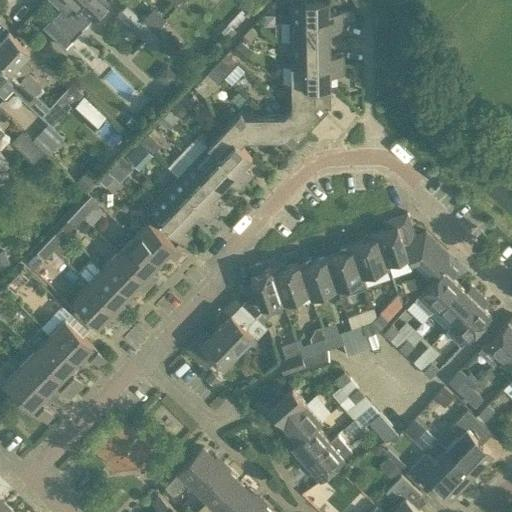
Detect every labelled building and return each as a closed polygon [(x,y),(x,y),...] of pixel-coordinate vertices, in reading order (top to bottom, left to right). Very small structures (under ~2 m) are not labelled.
[(65,46),(90,20),(90,21),(108,2),(105,0),(51,0),(61,8),(44,26),(65,46)] [(342,20),(342,11),(328,11),(328,0),(288,0),(289,21),(342,20)] [(152,30),(153,29),(126,4),(117,14),(144,40),(146,37),(152,30)] [(241,9),(221,30),(230,38),(254,12),(250,9),(246,13),(241,9)] [(289,43),(329,42),(329,30),(342,30),(342,20),(289,21),(289,43)] [(250,40),(257,33),(250,26),(243,33),(250,40)] [(152,30),(146,37),(156,46),(162,39),(152,30)] [(34,92),(42,84),(28,72),(33,66),(23,57),(29,51),(8,32),(0,40),(0,60),(10,70),(34,92)] [(169,40),(178,49),(184,43),(175,35),(169,40)] [(223,45),(218,40),(212,46),(217,51),(223,45)] [(253,50),(241,40),(233,50),(244,60),(253,50)] [(290,64),(343,63),(343,53),(329,54),(329,42),(289,43),(290,64)] [(231,69),(237,63),(226,52),(220,58),(231,69)] [(34,92),(10,70),(0,60),(0,94),(3,97),(13,87),(34,106),(42,99),(34,92)] [(290,64),(290,86),(313,86),(330,86),(330,74),(343,73),(343,63),(290,64)] [(218,83),(224,76),(213,66),(207,72),(218,83)] [(205,96),(211,90),(200,80),(194,86),(205,96)] [(52,124),(83,92),(72,81),(41,114),(52,124)] [(306,127),(330,102),(330,86),(313,86),(290,86),(291,107),(288,110),(306,127)] [(105,114),(83,93),(71,105),(93,126),(105,114)] [(179,117),(186,111),(178,103),(171,109),(179,117)] [(159,122),(167,130),(179,118),(171,110),(159,122)] [(264,115),(245,115),(240,110),(222,129),(239,145),(239,144),(245,138),(265,137),(264,115)] [(265,137),(284,137),(291,143),(306,127),(288,110),(284,114),(264,115),(265,137)] [(132,128),(137,123),(131,116),(126,121),(132,128)] [(46,120),(30,134),(45,150),(60,136),(46,120)] [(38,145),(26,133),(26,132),(22,129),(11,141),(33,162),(44,151),(38,145)] [(246,181),(252,174),(243,165),(252,156),(239,144),(239,145),(222,129),(211,140),(207,136),(203,139),(208,144),(207,145),(246,181)] [(144,143),(151,137),(145,131),(139,138),(144,143)] [(221,187),(229,179),(239,188),(246,181),(207,145),(196,135),(182,149),(193,159),(192,160),(221,187)] [(127,155),(140,168),(153,154),(146,147),(140,141),(127,155)] [(0,168),(9,159),(0,150),(0,168)] [(108,170),(114,176),(123,166),(117,160),(108,170)] [(177,176),(216,212),(223,205),(213,196),(221,187),(192,160),(177,176)] [(98,177),(88,167),(75,181),(85,191),(98,177)] [(105,185),(114,176),(108,170),(107,169),(98,178),(105,185)] [(216,212),(177,176),(162,192),(191,219),(200,210),(209,219),(216,212)] [(110,192),(102,192),(102,203),(110,203),(110,192)] [(191,219),(162,192),(147,208),(185,244),(193,236),(183,227),(191,219)] [(91,194),(84,201),(75,210),(82,217),(91,208),(98,207),(101,204),(91,194)] [(82,217),(75,210),(67,219),(61,226),(71,236),(72,235),(69,232),(74,226),(82,217)] [(414,233),(413,234),(406,211),(382,220),(385,227),(376,230),(386,260),(387,260),(406,253),(407,253),(402,239),(414,234),(414,233)] [(132,235),(159,260),(168,251),(174,258),(181,251),(148,219),(132,235)] [(46,241),(53,248),(62,239),(66,243),(71,236),(61,226),(55,232),(46,241)] [(437,274),(448,262),(447,251),(425,229),(414,233),(414,234),(402,239),(407,253),(406,253),(410,261),(419,257),(437,274)] [(376,230),(365,234),(366,238),(351,243),(361,273),(388,264),(387,260),(386,260),(376,230)] [(159,260),(132,235),(117,250),(151,282),(157,275),(150,269),(159,260)] [(53,248),(46,241),(37,250),(44,257),(53,248)] [(339,295),(366,286),(361,273),(351,243),(340,247),(341,251),(326,256),(336,286),(339,295)] [(151,282),(117,250),(103,266),(129,291),(138,282),(145,289),(151,282)] [(0,266),(9,262),(4,252),(0,254),(0,266)] [(326,256),(311,261),(310,257),(299,261),(309,290),(308,291),(310,295),(336,286),(326,256)] [(272,266),(286,308),(287,312),(300,308),(295,295),(308,291),(309,290),(299,261),(284,266),(282,262),(272,266)] [(270,313),(286,308),(272,266),(263,269),(260,262),(248,266),(253,283),(244,286),(234,297),(254,317),(262,325),(272,315),(270,313)] [(459,282),(453,276),(457,270),(448,262),(437,274),(424,287),(414,298),(429,313),(437,304),(437,305),(459,282)] [(129,291),(103,266),(88,281),(121,313),(128,306),(121,300),(129,291)] [(121,313),(88,281),(72,297),(98,323),(107,313),(114,320),(121,313)] [(429,313),(445,328),(453,320),(480,291),(471,283),(466,288),(459,282),(437,305),(437,304),(429,313)] [(411,300),(414,298),(424,287),(422,286),(418,286),(407,297),(411,300)] [(453,320),(445,328),(445,329),(460,344),(491,312),(483,305),(488,300),(480,291),(453,320)] [(238,349),(254,333),(246,325),(254,317),(234,297),(216,315),(222,320),(215,327),(238,349)] [(379,327),(387,318),(381,312),(376,316),(379,327)] [(376,316),(372,320),(363,324),(366,333),(377,329),(379,327),(376,316)] [(49,333),(77,359),(85,351),(99,364),(106,357),(64,317),(49,333)] [(502,356),(511,344),(511,322),(507,318),(486,340),(502,356)] [(390,337),(398,328),(391,321),(382,330),(390,337)] [(215,327),(208,334),(203,328),(186,346),(206,366),(215,357),(223,364),(238,349),(215,327)] [(325,337),(328,346),(343,341),(340,332),(325,337)] [(77,359),(49,333),(34,348),(76,388),(82,381),(68,368),(77,359)] [(305,367),(328,359),(324,347),(328,346),(325,337),(301,345),(299,337),(296,338),(305,367)] [(405,352),(414,344),(407,337),(398,346),(405,352)] [(296,338),(281,343),(286,356),(279,359),(280,361),(278,362),(283,373),(303,366),(304,367),(305,367),(296,338)] [(511,344),(502,356),(511,365),(511,344)] [(76,388),(34,348),(19,364),(47,390),(55,382),(69,395),(76,388)] [(430,376),(438,367),(431,360),(423,369),(430,376)] [(47,390),(19,364),(4,380),(46,420),(53,413),(39,399),(47,390)] [(358,386),(350,376),(344,369),(335,377),(341,384),(332,392),(340,401),(358,386)] [(220,379),(211,371),(205,377),(213,385),(220,379)] [(467,396),(474,389),(462,377),(455,384),(467,396)] [(283,422),(307,401),(292,384),(284,391),(276,382),(254,400),(271,419),(277,415),(283,422)] [(443,405),(453,394),(444,385),(434,396),(443,405)] [(372,402),(369,399),(364,393),(358,386),(340,401),(349,393),(355,401),(346,408),(354,417),(372,402)] [(474,389),(467,396),(476,404),(482,397),(474,389)] [(160,413),(156,421),(175,430),(185,409),(161,397),(155,410),(160,413)] [(307,401),(283,422),(289,429),(283,434),(291,443),(315,422),(315,423),(316,423),(321,418),(307,401)] [(485,417),(494,408),(487,401),(478,410),(485,417)] [(354,417),(362,426),(370,419),(376,427),(386,419),(372,402),(354,417)] [(446,448),(471,472),(483,459),(482,457),(490,448),(467,426),(474,419),(465,410),(451,425),(459,433),(446,448)] [(300,464),(329,438),(316,423),(315,423),(315,422),(291,443),(297,449),(291,454),(300,464)] [(338,432),(330,439),(329,438),(300,464),(308,473),(313,468),(320,476),(352,448),(338,432)] [(196,490),(221,463),(202,445),(165,485),(172,493),(185,480),(196,490)] [(425,468),(442,485),(449,491),(457,482),(459,484),(471,472),(446,448),(432,462),(424,454),(406,471),(415,479),(425,468)] [(390,457),(384,463),(394,472),(396,474),(401,468),(390,457)] [(221,463),(196,490),(206,500),(194,511),(209,511),(239,480),(221,463)] [(388,511),(422,511),(413,502),(422,493),(401,473),(385,490),(398,502),(388,511)] [(239,480),(209,511),(243,511),(257,498),(239,480)] [(178,511),(158,492),(151,500),(163,511),(178,511)] [(272,511),(257,498),(243,511),(272,511)] [(10,511),(1,503),(0,504),(0,511),(10,511)] [(385,511),(376,503),(367,511),(385,511)]
